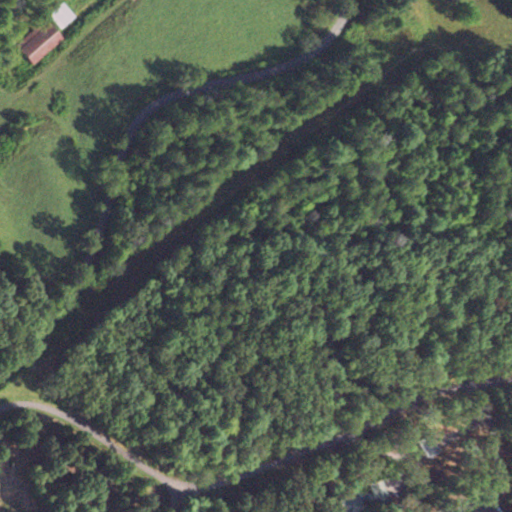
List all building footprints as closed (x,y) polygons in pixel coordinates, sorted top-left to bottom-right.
[(58,29),(74,17),(61,1),(45,13),(58,29)] [(63,38),(45,18),(16,46),(34,65),(63,38)] [(440,453),(432,436),(418,442),(426,459),(440,453)] [(387,503),(381,480),(368,483),(374,506),(387,503)] [(338,511),(357,511),(358,496),(339,495),(338,511)]
